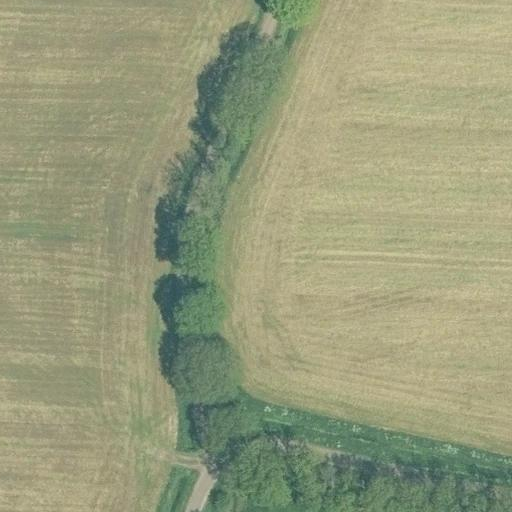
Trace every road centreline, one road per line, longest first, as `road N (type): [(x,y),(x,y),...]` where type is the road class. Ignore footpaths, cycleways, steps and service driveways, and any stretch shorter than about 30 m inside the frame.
road 1 (track): [(218,462),(190,363),(184,264),(201,187),(279,0)]
road 2 (unclassified): [(193,511),(213,466),(252,447),(511,497)]
